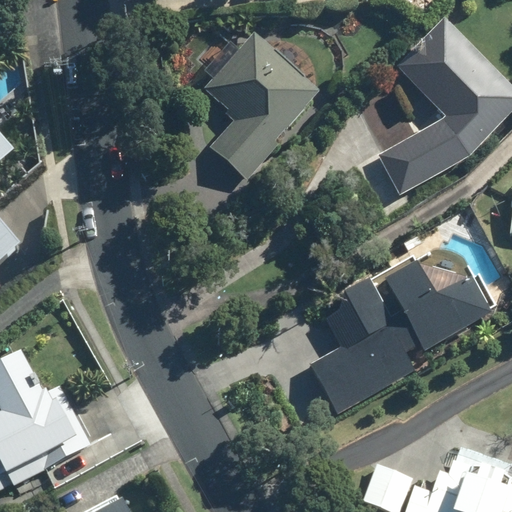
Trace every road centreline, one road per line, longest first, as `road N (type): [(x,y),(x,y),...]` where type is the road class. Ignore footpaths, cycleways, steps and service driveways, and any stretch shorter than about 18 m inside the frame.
road 1 (residential): [(240,511),(142,336),(118,267),(83,0)]
road 2 (unknown): [(118,267),(0,326)]
